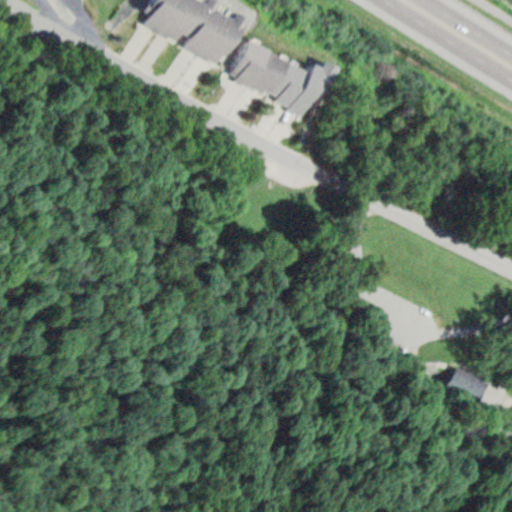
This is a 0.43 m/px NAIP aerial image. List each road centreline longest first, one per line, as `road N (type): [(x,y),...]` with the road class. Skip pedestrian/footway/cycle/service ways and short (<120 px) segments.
road 1 (residential): [(511,272),(325,178),(12,0)]
road 2 (trunk): [(385,0),(511,78)]
